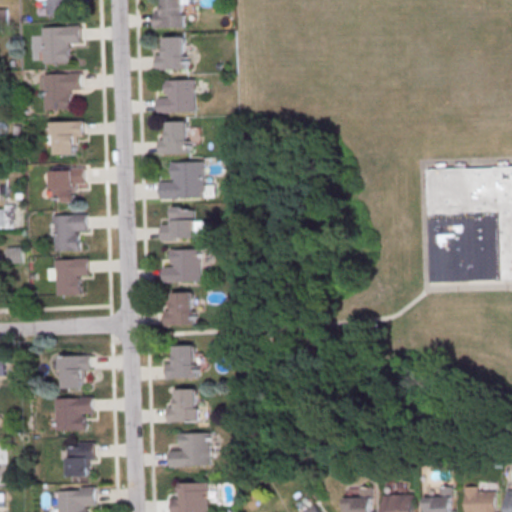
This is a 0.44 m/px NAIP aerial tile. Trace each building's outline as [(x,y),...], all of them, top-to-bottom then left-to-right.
[(47,0),(72,0),(73,15),(48,15),(47,0)] [(163,0),(184,0),(184,12),(187,12),(187,28),(154,29),(154,12),(164,12),(163,0)] [(44,28),(77,27),(78,42),(66,42),(66,45),(70,45),(70,63),(45,64),(44,28)] [(166,34),(187,33),(187,53),(190,53),(190,69),(157,70),(157,53),(167,53),(166,34)] [(45,74),(82,74),(83,89),(71,89),(71,92),(75,92),(75,107),(46,108),(45,74)] [(168,81),(196,80),(196,112),(160,113),(159,97),(169,97),(168,81)] [(169,120),(189,119),(190,139),(193,139),(193,155),(160,155),(160,139),(169,139),(169,120)] [(54,153),(76,153),(76,143),(84,143),(84,121),(54,121),(54,153)] [(175,162),(205,161),(206,198),(162,199),(162,182),(175,181),(175,162)] [(428,168),(511,165),(511,277),(431,280),(428,168)] [(53,201),(76,201),(76,187),(84,187),(84,170),(53,170),(53,201)] [(173,205),(194,205),(194,224),(197,224),(197,241),(164,241),(164,225),(174,224),(173,205)] [(0,227),(10,227),(10,208),(0,208),(0,227)] [(55,216),(88,215),(89,230),(77,231),(77,233),(81,233),(81,251),(56,252),(55,216)] [(10,261),(23,261),(23,248),(10,248),(10,261)] [(173,248),(173,264),(164,264),(164,281),(202,281),(202,248),(173,248)] [(56,260),(89,259),(90,274),(78,274),(79,277),(82,277),(83,295),(57,296),(56,260)] [(175,291),(195,290),(196,310),(198,310),(199,326),(166,326),(165,310),(175,310),(175,291)] [(176,344),(196,344),(197,363),(200,363),(200,379),(167,380),(167,363),(176,363),(176,344)] [(92,355),(62,355),(62,388),(84,387),(84,376),(92,376),(92,355)] [(178,388),(198,387),(199,407),(202,407),(202,423),(169,423),(169,407),(178,407),(178,388)] [(58,429),(86,429),(86,417),(94,417),(94,397),(58,397),(58,429)] [(184,434),(211,434),(212,466),(172,467),(171,451),(184,451),(184,434)] [(79,444),(97,444),(97,457),(89,457),(90,477),(68,478),(67,447),(79,447),(79,444)] [(183,482),(210,481),(210,511),(173,511),(173,498),(183,498),(183,482)] [(457,511),(457,486),(438,486),(438,497),(426,497),(426,511),(457,511)] [(467,486),(466,511),(498,511),(498,486),(467,486)] [(97,487),(61,487),(60,511),(90,511),(90,508),(97,508),(97,487)] [(376,511),(375,487),(361,488),(361,496),(346,496),(346,511),(376,511)] [(384,511),(384,495),(415,495),(415,511),(384,511)] [(323,511),(316,503),(303,511),(323,511)]
